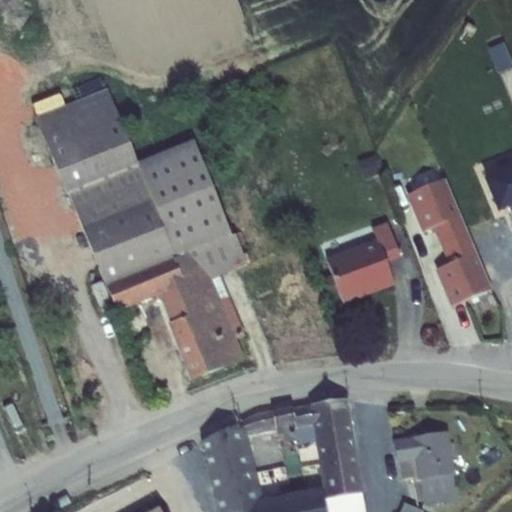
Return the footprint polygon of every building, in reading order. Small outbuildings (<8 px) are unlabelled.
[(105,288),(106,288),(189,256),(212,282),(222,278),(248,268),(236,237),(232,238),(194,143),(138,165),(109,90),(36,120),(66,197),(70,195),(105,288)] [(375,157),(358,162),(364,182),(381,177),(375,157)] [(511,169),(482,181),(497,216),(510,211),(511,215),(511,169)] [(443,247),(469,236),(446,181),(406,197),(422,234),(435,229),(443,247)] [(388,225),(373,230),(378,243),(327,261),(343,303),(394,285),(385,263),(400,258),(388,225)] [(493,292),(469,236),(443,247),(451,266),(435,273),(450,308),(493,292)] [(117,315),(160,298),(171,325),(169,326),(193,384),(246,361),(237,342),(246,338),(222,278),(212,282),(189,256),(106,288),(117,315)] [(260,415),(202,444),(219,511),(327,511),(323,491),(264,502),(248,438),(295,428),(296,431),(314,428),(316,444),(324,491),(326,502),(363,496),(365,496),(349,401),(260,415)] [(314,428),(296,431),(294,431),(297,447),(316,444),(314,428)] [(424,507),(457,502),(453,477),(455,477),(448,434),(393,442),(397,466),(398,466),(414,463),(417,483),(420,483),(424,503),(424,507)] [(417,504),(424,503),(420,483),(417,483),(414,463),(398,466),(401,482),(413,480),(417,504)] [(324,491),(323,491),(327,511),(365,511),(363,496),(326,502),(324,491)]
